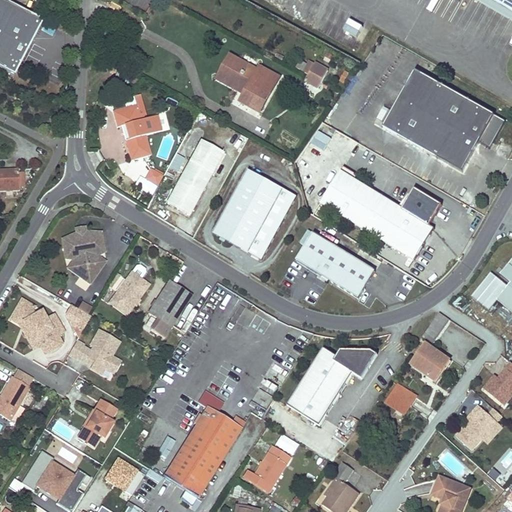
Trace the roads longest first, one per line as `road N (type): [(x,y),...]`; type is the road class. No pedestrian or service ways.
road 1 (unclassified): [(83,174),(101,193),(292,308),(339,320),(426,301)]
road 2 (residential): [(373,511),(492,337),(426,301)]
road 3 (unknown): [(80,8),(174,44),(207,96),(238,117)]
road 4 (unknown): [(386,315),(385,355),(336,431),(315,438),(286,426)]
road 5 (unclassified): [(83,174),(72,143),(80,0)]
road 6 (unclassified): [(0,277),(46,198),(83,174)]
